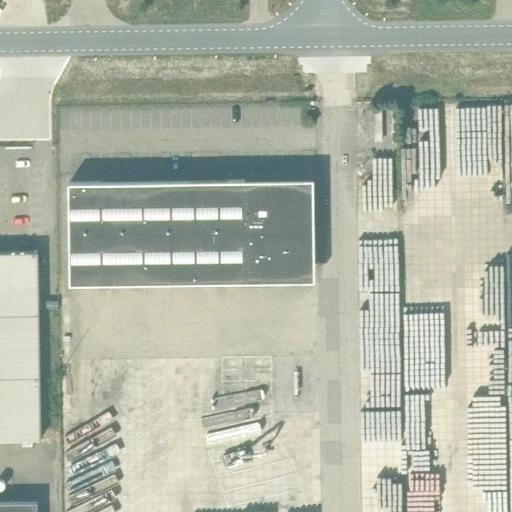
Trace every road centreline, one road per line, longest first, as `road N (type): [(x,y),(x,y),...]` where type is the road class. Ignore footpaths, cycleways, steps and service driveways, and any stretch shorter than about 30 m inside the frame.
road 1 (unclassified): [(33,41),(331,33)]
road 2 (unclassified): [(331,33),(511,31)]
